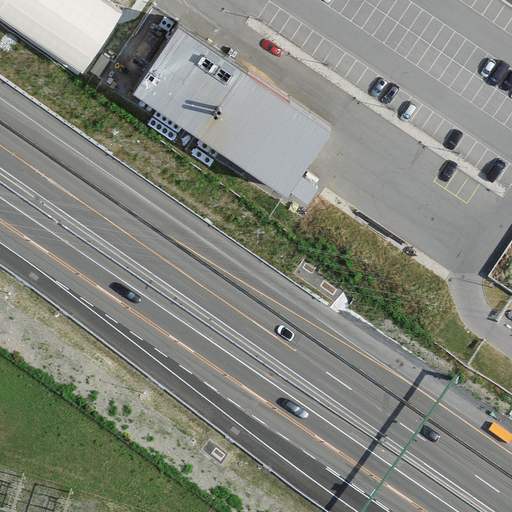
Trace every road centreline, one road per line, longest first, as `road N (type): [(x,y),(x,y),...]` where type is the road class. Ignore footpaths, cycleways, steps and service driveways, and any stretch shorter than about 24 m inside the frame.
road 1 (motorway): [(511,498),(0,143)]
road 2 (motorway): [(0,221),(330,448)]
road 3 (unknown): [(495,239),(350,144)]
